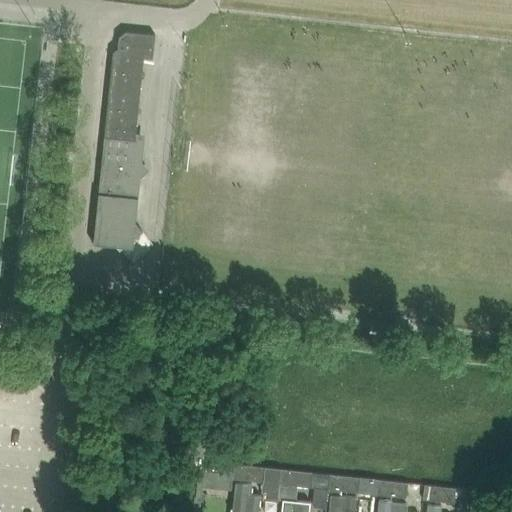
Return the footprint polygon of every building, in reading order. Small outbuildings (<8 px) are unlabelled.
[(143,230),(135,222),(140,176),(142,174),(140,172),(141,164),(143,163),(142,160),(144,139),(135,138),(143,57),(152,58),(154,44),(155,33),(125,30),(119,35),(118,47),(113,52),(93,243),(116,245),(119,249),(143,230)] [(201,459),(200,469),(232,473),(234,463),(201,459)] [(232,473),(232,478),(262,481),(261,491),(263,492),(263,499),(278,500),(279,492),(281,468),(239,463),(236,463),(234,463),(232,473)] [(281,468),(279,492),(296,493),(296,485),(314,487),(312,505),(325,506),(327,488),(328,473),(281,468)] [(328,473),(327,488),(359,492),(375,494),(377,478),(360,477),(328,473)] [(408,482),(377,478),(375,494),(406,497),(408,482)] [(250,481),(236,479),(231,511),(257,511),(260,492),(248,490),(250,481)] [(425,484),(423,499),(454,502),(456,487),(425,484)] [(360,511),(362,495),(331,492),(328,511),(360,511)] [(195,496),(193,511),(201,511),(203,496),(197,496),(195,496)] [(405,511),(407,501),(380,498),(378,511),(405,511)] [(440,511),(441,503),(428,501),(426,511),(440,511)]
